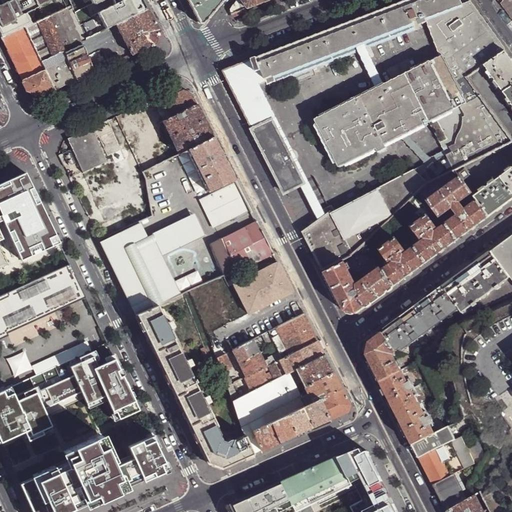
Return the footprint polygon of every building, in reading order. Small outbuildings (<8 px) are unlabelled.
[(36,23),(34,18),(41,7),(54,0),(56,3),(63,0),(0,0),(0,36),(1,39),(24,28),(36,23)] [(104,30),(115,25),(142,10),(137,1),(136,0),(123,0),(96,15),(104,30)] [(186,0),(187,1),(198,22),(201,23),(203,23),(222,0),(186,0)] [(239,0),(230,11),(230,14),(246,8),(265,1),(266,0),(239,0)] [(413,23),(420,20),(422,25),(427,23),(440,57),(383,85),(375,89),(315,120),(339,168),(377,149),(385,145),(400,137),(407,134),(429,122),(444,151),(446,156),(455,170),(456,171),(511,142),(511,140),(467,78),(484,66),(505,52),(467,0),(408,0),(256,58),(262,75),(261,76),(232,90),(236,98),(261,86),(267,83),(266,80),(273,77),(275,83),(357,51),(366,47),(415,29),(413,23)] [(511,0),(503,0),(501,3),(511,18),(511,0)] [(142,10),(115,25),(130,55),(143,50),(153,45),(158,31),(146,8),(142,10)] [(47,18),(64,55),(81,48),(65,9),(47,18)] [(66,85),(76,80),(64,55),(47,18),(36,23),(24,28),(44,72),(54,90),(66,85)] [(12,62),(22,81),(44,72),(24,28),(1,39),(12,62)] [(357,51),(375,89),(383,85),(366,47),(357,51)] [(85,76),(93,73),(81,48),(64,55),(76,80),(85,76)] [(511,62),(505,52),(484,66),(492,77),(490,78),(493,83),(495,82),(503,93),(511,86),(511,62)] [(226,78),(232,90),(261,76),(262,75),(256,58),(237,66),(230,69),(226,78)] [(22,81),(26,92),(40,97),(48,93),(54,90),(44,72),(22,81)] [(236,98),(253,130),(272,120),(305,184),(301,186),(309,203),(319,222),(332,213),(335,212),(332,206),(324,211),(261,86),(236,98)] [(511,86),(503,93),(511,104),(509,105),(511,109),(511,86)] [(153,100),(158,109),(163,107),(169,120),(197,106),(193,98),(191,94),(178,89),(153,100)] [(143,98),(116,109),(141,169),(168,159),(143,98)] [(163,123),(179,155),(187,152),(214,139),(205,121),(197,106),(169,120),(163,123)] [(253,130),(285,194),(292,190),(301,186),(305,184),(272,120),(253,130)] [(107,163),(96,138),(98,137),(104,134),(112,131),(108,121),(76,135),(67,139),(72,150),(82,173),(107,163)] [(121,151),(112,131),(104,134),(98,137),(107,157),(121,151)] [(431,158),(407,134),(400,137),(425,163),(431,158)] [(224,160),(214,139),(187,152),(206,190),(207,192),(235,180),(224,160)] [(385,145),(377,149),(379,153),(387,149),(385,145)] [(58,156),(69,179),(82,173),(72,150),(58,156)] [(425,163),(423,166),(426,172),(439,159),(446,156),(444,151),(432,157),(431,158),(425,163)] [(197,194),(206,190),(187,152),(179,155),(178,156),(197,194)] [(304,233),(324,271),(351,257),(427,185),(432,182),(426,172),(423,166),(335,212),(332,213),(319,222),(304,233)] [(511,166),(510,168),(511,169),(500,177),(511,193),(511,166)] [(471,175),(466,168),(459,173),(464,180),(471,175)] [(0,183),(0,221),(2,220),(20,260),(59,243),(25,172),(0,183)] [(511,193),(500,177),(490,185),(489,184),(484,187),(485,189),(474,196),(478,201),(489,217),(496,212),(511,200),(511,193)] [(461,178),(429,201),(440,217),(453,207),(459,215),(446,225),(457,240),(470,231),(489,217),(478,201),(465,211),(459,203),(472,193),(461,178)] [(211,227),(246,212),(241,201),(233,184),(198,199),(211,227)] [(122,214),(126,222),(150,212),(146,203),(122,214)] [(153,235),(156,241),(137,251),(160,298),(177,290),(160,256),(203,235),(192,214),(153,233),(153,235)] [(426,240),(415,248),(426,263),(440,253),(457,240),(446,225),(435,233),(433,230),(436,228),(428,216),(412,227),(421,239),(424,237),(426,240)] [(224,277),(273,255),(270,248),(265,238),(258,226),(257,222),(227,238),(222,240),(212,246),(224,277)] [(121,286),(132,308),(149,300),(124,249),(146,238),(139,224),(100,243),(121,286)] [(180,296),(177,290),(160,298),(137,251),(156,241),(153,235),(146,238),(124,249),(149,300),(132,308),(135,315),(157,306),(180,296)] [(511,237),(491,253),(511,279),(511,237)] [(383,271),(394,286),(411,275),(426,263),(415,248),(404,256),(402,253),(405,251),(396,239),(381,250),(389,262),(393,260),(395,263),(383,271)] [(458,277),(445,287),(443,288),(459,309),(464,315),(511,296),(511,279),(491,253),(486,256),(458,277)] [(357,286),(351,275),(361,271),(355,259),(346,264),(345,263),(325,273),(330,283),(344,311),(356,314),(394,286),(383,271),(381,268),(357,286)] [(277,263),(225,289),(226,289),(224,291),(229,300),(238,296),(241,301),(239,302),(240,304),(242,303),(248,315),(292,292),(283,275),(277,263)] [(69,265),(0,296),(0,336),(78,301),(80,305),(87,301),(69,265)] [(402,350),(425,333),(429,338),(435,333),(432,328),(459,309),(443,288),(428,299),(397,322),(382,333),(395,351),(401,348),(402,350)] [(80,305),(78,301),(0,336),(0,344),(10,340),(9,338),(80,305)] [(155,356),(176,346),(168,330),(169,329),(167,324),(166,323),(165,324),(157,306),(135,315),(147,339),(155,356)] [(305,317),(303,314),(268,332),(281,359),(317,341),(313,333),(305,317)] [(226,354),(215,332),(207,336),(217,359),(226,354)] [(376,373),(380,381),(401,370),(396,360),(395,361),(391,354),(395,351),(382,333),(369,342),(366,355),(376,373)] [(252,340),(232,350),(240,364),(259,355),(252,340)] [(320,347),(317,341),(281,359),(279,361),(286,376),(288,374),(295,371),(324,356),(320,347)] [(108,343),(0,391),(0,428),(18,421),(22,430),(46,419),(39,404),(77,387),(82,397),(100,389),(110,409),(134,398),(108,343)] [(173,393),(196,381),(195,380),(193,381),(187,368),(188,367),(187,367),(185,361),(184,362),(176,346),(155,356),(166,378),(173,393)] [(210,362),(205,350),(201,352),(206,363),(210,362)] [(233,368),(226,354),(217,359),(223,373),(227,371),(233,368)] [(247,377),(274,363),(271,356),(265,359),(265,360),(263,362),(259,355),(240,364),(247,377)] [(324,356),(295,371),(288,374),(293,384),(300,380),(301,383),(304,388),(333,373),(329,364),(324,356)] [(274,363),(247,377),(245,378),(252,393),(281,378),(274,363)] [(414,363),(405,368),(408,373),(417,368),(414,363)] [(418,403),(411,390),(414,388),(412,384),(409,386),(401,370),(380,381),(388,397),(397,415),(419,404),(418,403)] [(232,384),(227,371),(223,373),(229,386),(232,384)] [(305,406),(318,400),(341,388),(336,379),(333,373),(304,388),(308,395),(301,399),(305,406)] [(293,384),(288,374),(286,376),(284,377),(281,378),(252,393),(233,402),(245,436),(253,454),(261,451),(252,432),(270,423),(286,415),(302,407),(305,406),(301,399),(298,391),(297,392),(293,384)] [(191,429),(213,418),(210,411),(208,410),(207,411),(205,404),(206,404),(205,404),(203,398),(202,398),(194,383),(196,383),(196,381),(173,393),(183,414),(191,429)] [(414,388),(411,390),(418,403),(424,399),(418,387),(414,388)] [(344,393),(341,388),(318,400),(329,421),(344,414),(348,402),(344,393)] [(305,406),(302,407),(312,428),(323,424),(329,421),(318,400),(305,406)] [(430,416),(427,418),(420,404),(419,404),(397,415),(404,429),(412,445),(434,433),(429,422),(432,420),(430,416)] [(302,407),(286,415),(296,436),(304,432),(312,428),(302,407)] [(270,423),(279,443),(287,440),(296,436),(286,415),(270,423)] [(253,454),(245,436),(232,441),(230,440),(227,441),(226,443),(219,439),(220,438),(219,436),(220,434),(216,428),(217,427),(217,426),(213,418),(191,429),(197,442),(207,463),(222,469),(253,454)] [(268,448),(279,443),(270,423),(252,432),(261,451),(268,448)] [(28,466),(14,473),(31,511),(45,511),(163,458),(147,424),(122,437),(126,445),(107,453),(94,425),(58,442),(61,449),(28,465),(28,466)] [(416,453),(419,458),(455,439),(454,437),(448,426),(434,433),(412,445),(416,453)] [(455,439),(419,458),(430,479),(433,485),(454,474),(474,464),(475,462),(467,446),(475,441),(469,432),(469,433),(463,436),(455,439)] [(477,468),(485,455),(475,441),(467,446),(475,462),(477,468)] [(353,511),(403,511),(401,506),(395,495),(374,454),(361,448),(341,458),(353,483),(355,482),(364,501),(351,508),(353,511)] [(340,457),(283,482),(296,508),(353,483),(341,458),(340,457)] [(447,511),(466,501),(456,482),(458,481),(454,474),(433,485),(442,502),(446,511),(447,511)] [(247,498),(228,507),(230,511),(297,511),(298,511),(296,508),(283,482),(247,498)] [(483,511),(475,496),(466,501),(447,511),(483,511)]
